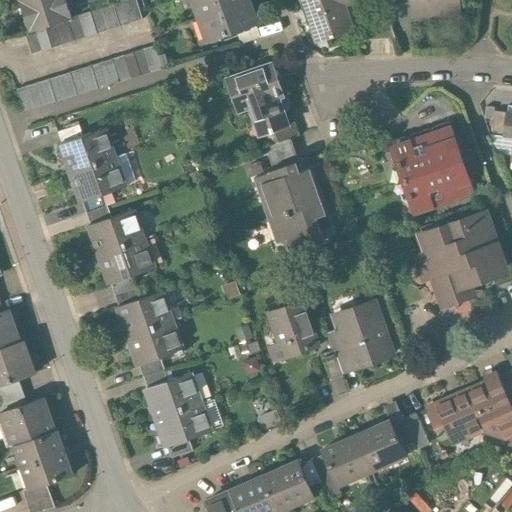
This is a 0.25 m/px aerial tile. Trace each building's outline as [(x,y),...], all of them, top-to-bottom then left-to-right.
[(70,18),(64,0),(22,0),(19,1),(29,31),(70,18)] [(135,0),(128,0),(70,18),(29,31),(24,33),(31,56),(142,21),(135,0)] [(186,0),(194,23),(252,3),(250,0),(186,0)] [(357,6),(355,0),(301,0),(316,44),(355,32),(347,10),(357,6)] [(463,0),(407,0),(409,21),(465,17),(463,0)] [(252,3),(194,23),(203,47),(261,27),(252,3)] [(160,70),(153,49),(17,91),(23,112),(160,70)] [(298,136),(273,62),(221,79),(235,120),(246,116),(258,150),(298,136)] [(509,163),(511,163),(511,114),(507,113),(503,139),(511,140),(509,163)] [(57,147),(67,177),(119,159),(109,130),(57,147)] [(478,197),(454,130),(390,153),(414,220),(478,197)] [(129,189),(119,159),(67,177),(77,206),(129,189)] [(296,166),(253,181),(282,261),(324,246),(316,224),(327,219),(311,173),(300,177),(296,166)] [(105,207),(90,213),(93,223),(109,217),(105,207)] [(511,279),(511,273),(490,210),(416,236),(423,256),(411,259),(420,285),(430,282),(438,305),(511,279)] [(87,230),(97,260),(149,242),(138,212),(87,230)] [(159,272),(149,242),(97,260),(107,289),(159,272)] [(113,312),(123,342),(175,324),(165,294),(113,312)] [(399,360),(379,301),(331,317),(336,333),(326,336),(340,380),(399,360)] [(323,352),(306,303),(265,316),(274,343),(264,347),(272,369),(323,352)] [(16,310),(0,315),(0,355),(27,347),(16,310)] [(185,354),(175,324),(123,342),(134,371),(185,354)] [(27,347),(0,355),(0,393),(44,380),(33,345),(27,347)] [(511,409),(511,410),(496,375),(486,380),(489,387),(483,389),(481,386),(463,394),(465,397),(471,412),(477,409),(486,428),(487,432),(502,438),(511,433),(511,409)] [(142,394),(152,424),(204,406),(193,376),(142,394)] [(471,412),(465,397),(451,404),(449,400),(426,410),(436,430),(445,426),(450,439),(468,431),(470,435),(486,428),(477,409),(471,412)] [(50,401),(4,417),(14,447),(61,431),(50,401)] [(214,435),(204,406),(152,424),(162,453),(214,435)] [(392,422),(356,438),(373,477),(409,462),(392,422)] [(78,482),(61,431),(14,447),(32,497),(78,482)] [(337,493),(373,477),(356,438),(320,453),(337,493)] [(298,463),(259,481),(272,511),(290,511),(314,501),(298,463)] [(272,511),(259,481),(229,493),(231,499),(237,511),(272,511)] [(237,511),(231,499),(208,509),(206,511),(237,511)]
